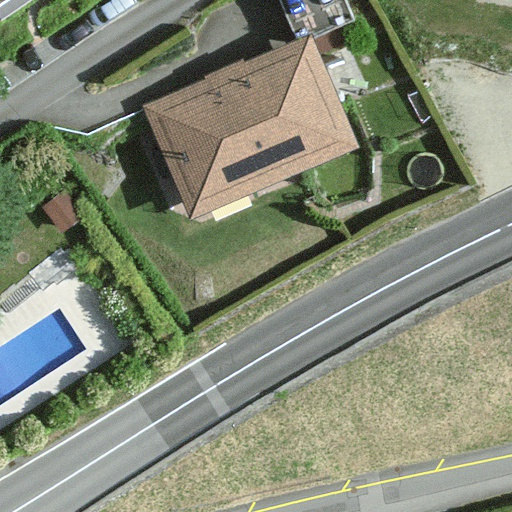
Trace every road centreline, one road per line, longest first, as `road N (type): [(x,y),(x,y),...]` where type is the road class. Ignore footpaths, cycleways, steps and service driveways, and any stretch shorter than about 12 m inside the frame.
road 1 (primary): [(511,222),(239,371),(18,511)]
road 2 (residential): [(0,115),(184,0)]
road 3 (residential): [(511,466),(334,511)]
